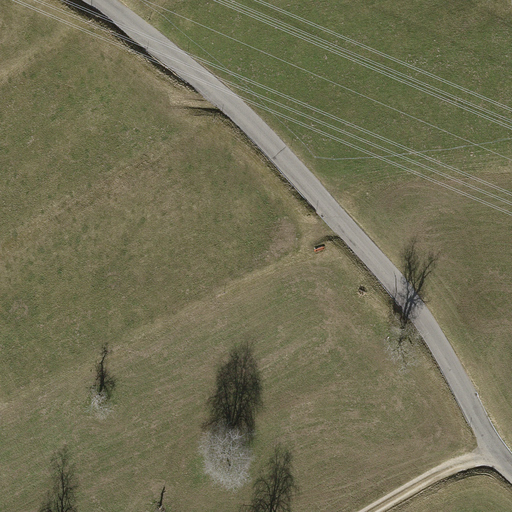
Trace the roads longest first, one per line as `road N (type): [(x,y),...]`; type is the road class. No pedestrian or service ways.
road 1 (unclassified): [(91,0),(223,99),(317,199),(438,347),(511,471)]
road 2 (track): [(496,455),(377,511)]
